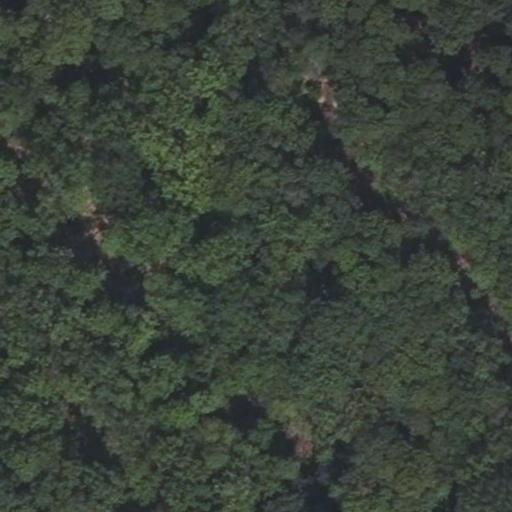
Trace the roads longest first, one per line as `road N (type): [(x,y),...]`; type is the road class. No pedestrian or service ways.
road 1 (track): [(49,0),(495,511)]
road 2 (track): [(511,138),(493,54),(498,0)]
